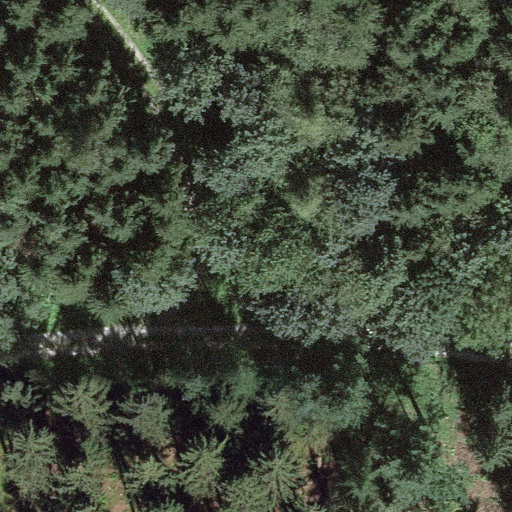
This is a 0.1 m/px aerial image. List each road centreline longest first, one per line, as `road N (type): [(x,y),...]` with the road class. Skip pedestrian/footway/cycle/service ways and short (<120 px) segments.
road 1 (track): [(0,339),(204,325),(434,339),(511,354)]
road 2 (track): [(89,0),(139,63),(175,133),(193,196),(204,325)]
